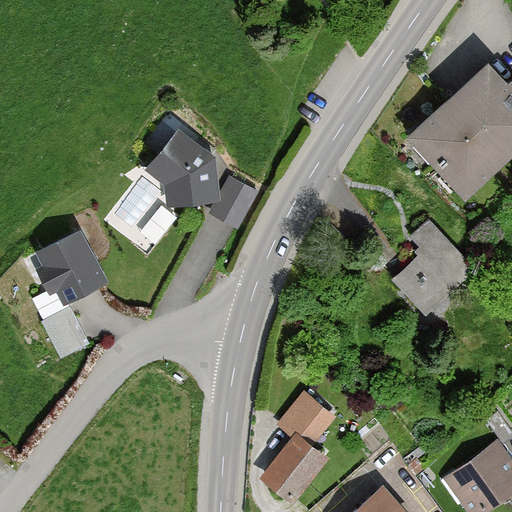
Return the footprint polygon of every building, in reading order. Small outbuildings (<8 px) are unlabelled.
[(511,150),(511,90),(485,64),(403,139),(461,198),(511,150)] [(214,202),(221,201),(220,191),(216,158),(179,129),(145,170),(165,187),(167,208),(195,207),(214,202)] [(258,191),(229,175),(220,191),(221,201),(214,202),(209,213),(238,229),(258,191)] [(469,271),(422,219),(402,237),(415,253),(390,281),(418,317),(469,271)] [(80,230),(25,258),(44,297),(57,291),(62,304),(106,286),(80,230)] [(66,311),(36,324),(55,363),(87,348),(66,311)] [(331,415),(297,391),(270,426),(286,437),(253,478),(291,502),(326,457),(312,443),(331,415)] [(486,511),(511,491),(511,466),(494,441),(440,478),(460,511),(486,511)] [(400,511),(379,485),(349,511),(400,511)]
